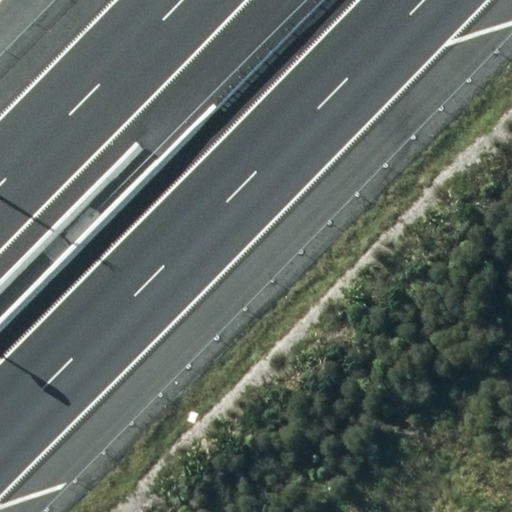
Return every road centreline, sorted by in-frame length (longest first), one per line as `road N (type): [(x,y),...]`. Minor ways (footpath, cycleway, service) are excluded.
road 1 (motorway): [(423,0),(0,438)]
road 2 (motorway): [(0,173),(164,0)]
